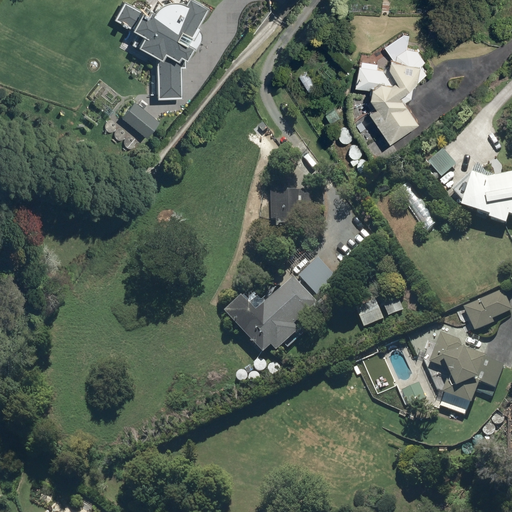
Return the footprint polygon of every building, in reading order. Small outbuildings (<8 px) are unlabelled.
[(129,42),(154,56),(155,95),(179,95),(179,65),(183,65),(183,54),(189,42),(182,38),(186,30),(189,32),(195,21),(193,20),(203,2),(198,0),(155,0),(152,3),(150,7),(146,5),(144,10),(139,7),(138,9),(122,0),(114,16),(118,18),(117,20),(122,22),(123,20),(128,23),(127,24),(136,30),(129,42)] [(382,68),(359,64),(355,85),(371,88),(370,94),(376,104),(369,109),(389,139),(418,119),(406,101),(412,97),(414,85),(412,82),(426,72),(421,63),(424,60),(416,48),(405,46),(401,40),(391,47),(395,54),(395,58),(390,57),(389,66),(397,76),(391,80),(382,68)] [(133,99),(120,115),(144,135),(157,119),(142,107),(147,102),(141,97),(136,103),(133,99)] [(137,143),(110,119),(102,127),(129,151),(137,143)] [(444,150),(428,163),(441,178),(457,165),(444,150)] [(511,217),(511,175),(489,180),(472,176),(462,209),(490,217),(489,220),(507,226),(509,216),(511,217)] [(307,226),(307,192),(272,192),(271,221),(276,221),(276,225),(307,226)] [(319,260),(299,278),(317,296),(336,278),(319,260)] [(242,298),(225,315),(264,355),(272,347),(277,353),(300,331),(294,325),(318,303),(293,278),(256,313),(242,298)] [(511,310),(503,290),(464,307),(475,332),(495,324),(493,320),(511,311),(511,310)] [(397,294),(380,302),(388,319),(405,311),(397,294)] [(354,307),(364,329),(385,320),(376,298),(354,307)] [(441,334),(430,364),(447,370),(450,376),(443,395),(444,395),(440,406),(465,416),(469,405),(472,406),(477,391),(492,397),(504,366),(487,359),(488,357),(463,347),(460,341),(441,334)] [(419,384),(402,392),(409,407),(426,399),(419,384)]
